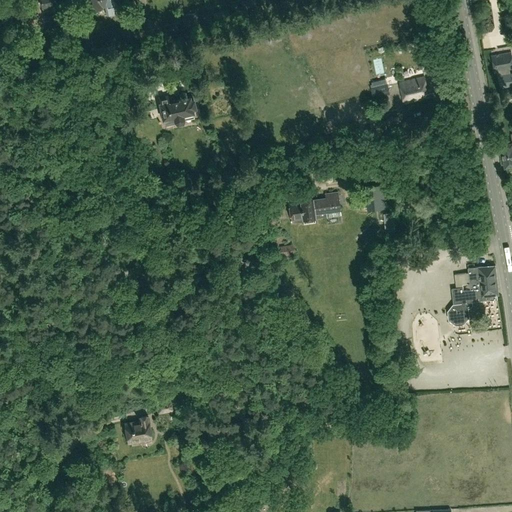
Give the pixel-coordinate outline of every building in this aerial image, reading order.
[(50,6),(57,4),(55,0),(41,0),(45,17),(52,16),(50,6)] [(103,7),(104,7),(106,15),(120,12),(118,4),(121,3),(120,0),(81,0),(84,12),(103,8),(103,7)] [(215,22),(223,20),(221,11),(213,13),(215,22)] [(192,27),(189,13),(181,15),(185,28),(192,27)] [(156,35),(151,17),(142,20),(146,38),(156,35)] [(89,52),(86,39),(80,41),(82,54),(89,52)] [(37,41),(32,42),(33,59),(35,59),(35,64),(43,63),(42,56),(44,56),(42,42),(42,41),(37,41)] [(108,55),(112,72),(124,69),(120,52),(108,55)] [(511,52),(492,56),(495,71),(511,68),(511,55),(511,52)] [(511,76),(499,79),(501,90),(511,87),(511,76)] [(405,104),(429,98),(424,77),(400,83),(405,104)] [(194,101),(200,100),(199,96),(188,98),(188,97),(180,99),(180,100),(170,102),(169,97),(159,99),(164,124),(175,122),(178,124),(182,123),(184,120),(194,118),(193,113),(194,113),(193,109),(196,109),(194,101)] [(385,121),(371,124),(376,144),(390,141),(388,131),(390,130),(389,125),(387,126),(386,124),(388,124),(388,125),(400,122),(398,117),(387,119),(387,120),(385,121)] [(503,156),(511,154),(511,143),(501,145),(503,156)] [(511,154),(503,156),(505,167),(511,165),(511,154)] [(385,209),(383,185),(366,187),(368,210),(385,209)] [(328,208),(340,207),(338,191),(325,193),(325,199),(313,200),(312,199),(301,200),(301,202),(289,204),(291,219),(303,217),(304,222),(315,221),(314,214),(328,212),(328,208)] [(394,213),(385,213),(386,222),(395,221),(394,213)] [(281,256),(294,253),(293,244),(279,247),(281,256)] [(467,309),(468,308),(470,307),(473,305),(473,302),(473,301),(497,299),(496,295),(498,294),(496,278),(497,278),(495,265),(478,267),(478,266),(468,267),(468,272),(455,274),(457,291),(455,291),(456,299),(454,299),(454,304),(453,304),(448,311),(449,318),(456,323),(463,323),(468,316),(467,309)] [(172,385),(186,379),(181,368),(167,374),(172,385)] [(171,400),(156,402),(159,414),(173,411),(171,400)] [(151,439),(152,439),(148,416),(139,417),(139,420),(124,423),(128,443),(131,442),(132,445),(151,441),(151,439)]
